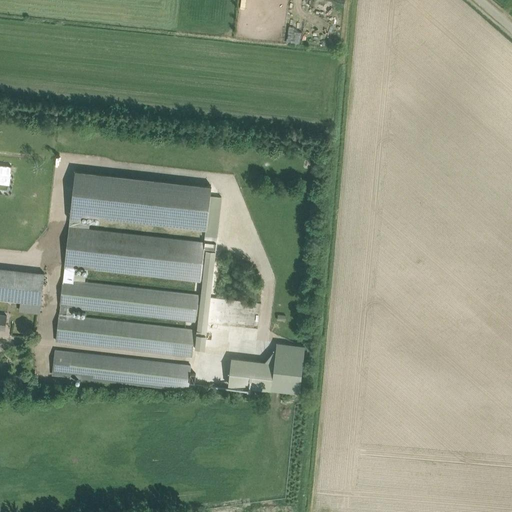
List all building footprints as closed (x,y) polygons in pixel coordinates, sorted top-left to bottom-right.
[(0,164),(0,183),(9,184),(12,166),(0,164)] [(56,341),(66,342),(192,356),(193,347),(205,348),(208,322),(210,296),(221,196),(210,195),(211,185),(75,170),(69,225),(63,279),(56,341)] [(0,268),(0,298),(21,301),(41,304),(42,293),(45,273),(34,272),(0,268)] [(208,322),(257,327),(261,302),(210,296),(208,322)] [(53,374),(63,375),(188,389),(191,365),(55,350),(53,374)] [(229,385),(229,387),(299,395),(303,366),(275,363),(274,363),(232,359),(229,385)]
